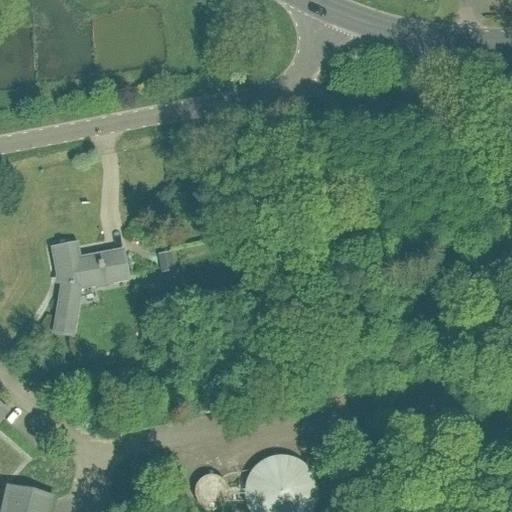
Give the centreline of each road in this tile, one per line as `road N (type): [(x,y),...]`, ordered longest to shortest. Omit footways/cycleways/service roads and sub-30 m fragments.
road 1 (unclassified): [(0,146),(280,89),(300,74),(331,11)]
road 2 (tertiary): [(331,11),(431,41),(511,46)]
road 3 (track): [(511,274),(340,316)]
